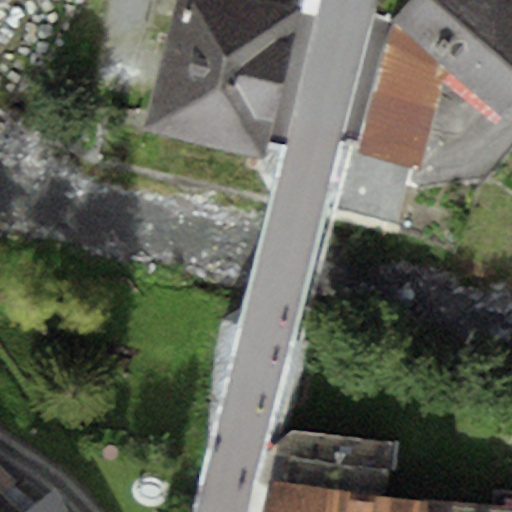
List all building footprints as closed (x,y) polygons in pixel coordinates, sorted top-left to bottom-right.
[(284,0),(173,0),(143,129),(263,163),(301,3),(284,0)] [(511,108),(511,5),(506,0),(408,0),(391,20),(440,63),(503,118),(511,108)] [(391,20),(360,148),(415,164),(419,165),(440,63),(391,20)] [(415,164),(360,148),(345,143),(329,218),(401,240),(415,164)] [(0,511),(66,511),(54,489),(27,511),(20,511),(6,497),(18,484),(0,466),(0,511)] [(431,511),(432,500),(270,479),(263,511),(431,511)] [(511,511),(511,506),(432,500),(431,511),(511,511)]
